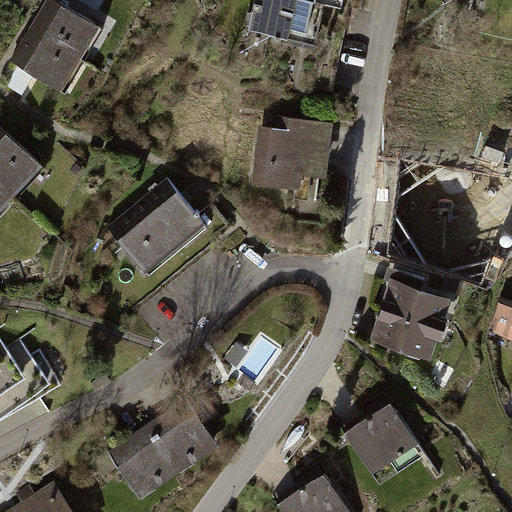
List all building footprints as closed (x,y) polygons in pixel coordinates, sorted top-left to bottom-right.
[(99,25),(57,0),(47,0),(34,23),(32,26),(81,55),(99,25)] [(321,40),(327,0),(261,0),(257,29),(321,40)] [(12,59),(62,88),(81,55),(32,26),(29,30),(12,59)] [(274,114),(272,127),(260,126),(253,182),(294,187),(293,198),(309,200),(313,175),(328,176),(335,121),(274,114)] [(0,205),(40,163),(0,126),(0,205)] [(167,176),(108,226),(147,272),(206,222),(167,176)] [(385,279),(390,280),(391,277),(423,288),(426,279),(388,267),(385,279)] [(423,288),(391,277),(390,280),(371,340),(431,359),(438,337),(442,338),(449,316),(446,315),(452,296),(423,288)] [(511,299),(502,296),(489,333),(511,340),(511,299)] [(0,419),(5,417),(61,385),(40,351),(33,354),(22,339),(8,349),(0,337),(0,419)] [(186,398),(148,425),(179,471),(218,445),(186,398)] [(391,402),(347,431),(381,482),(425,453),(391,402)] [(179,471),(148,425),(109,451),(141,497),(179,471)] [(301,481),(274,498),(283,511),(350,511),(320,465),(299,478),(301,481)] [(71,511),(52,484),(9,511),(71,511)]
